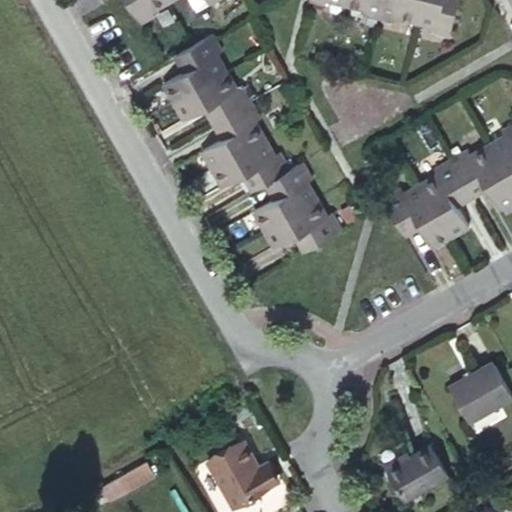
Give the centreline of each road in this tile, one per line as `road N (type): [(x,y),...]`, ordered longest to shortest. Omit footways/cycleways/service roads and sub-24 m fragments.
road 1 (residential): [(47,0),(244,345),(303,355),(324,376)]
road 2 (residential): [(324,376),(511,269)]
road 3 (residential): [(324,376),(308,455),(341,511)]
